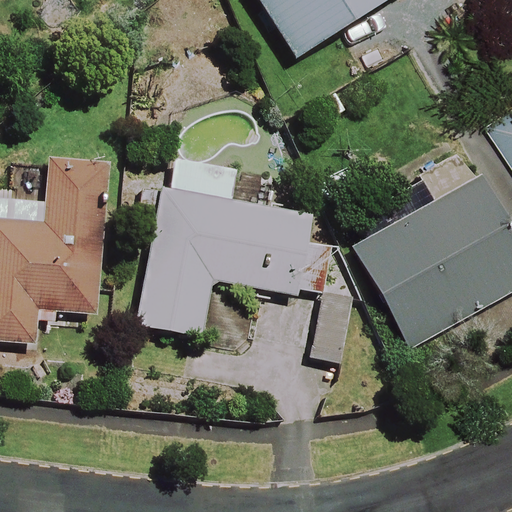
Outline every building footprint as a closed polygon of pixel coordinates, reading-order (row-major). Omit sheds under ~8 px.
[(251,0),(291,64),(394,0),(251,0)] [(511,110),(493,122),(511,154),(511,110)] [(32,319),(95,323),(107,170),(42,165),(39,207),(0,203),(0,346),(30,349),(32,329),(32,319)] [(248,342),(311,351),(309,363),(347,368),(358,294),(320,288),(329,223),(226,208),(231,176),(171,168),(165,203),(148,201),(138,271),(119,269),(110,327),(202,340),(210,285),(255,292),(248,342)] [(511,295),(511,249),(475,185),(427,213),(415,190),(339,233),(408,354),(511,295)]
